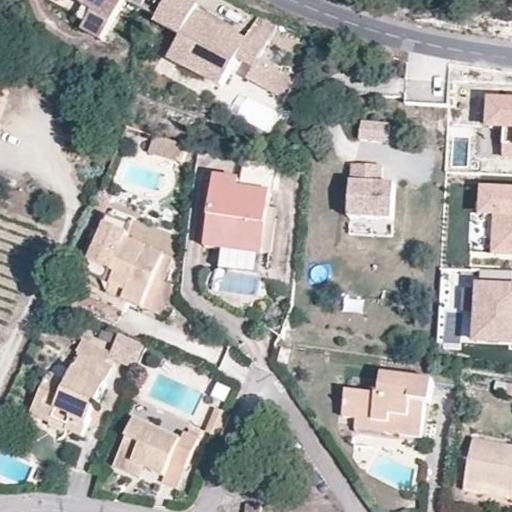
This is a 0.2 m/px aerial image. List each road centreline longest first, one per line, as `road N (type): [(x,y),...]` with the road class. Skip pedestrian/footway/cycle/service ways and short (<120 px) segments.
road 1 (unknown): [(30,511),(7,494),(1,457),(104,228),(93,150)]
road 2 (residential): [(354,511),(290,409),(265,393),(249,402),(206,511)]
road 3 (residential): [(292,0),(404,39),(511,57)]
